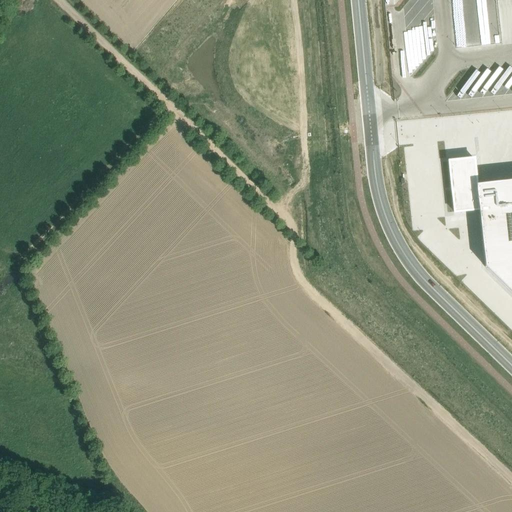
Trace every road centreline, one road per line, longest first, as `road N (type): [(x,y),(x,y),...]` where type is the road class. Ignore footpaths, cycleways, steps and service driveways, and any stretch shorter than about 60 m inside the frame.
road 1 (tertiary): [(357,0),(386,225),(412,265),(511,365)]
road 2 (unclassified): [(243,178),(62,0)]
